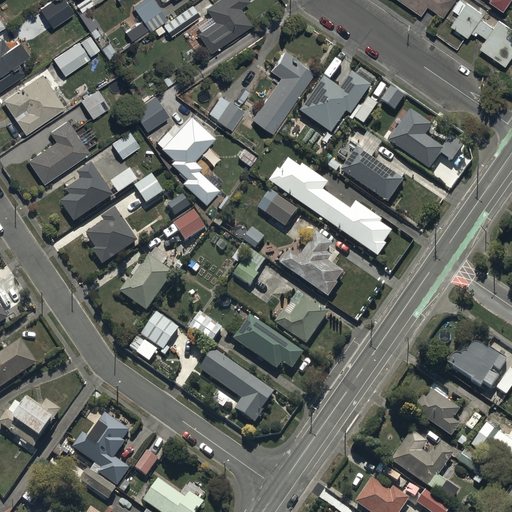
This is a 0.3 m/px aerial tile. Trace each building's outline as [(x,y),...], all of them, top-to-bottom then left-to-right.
[(73,13),(63,0),(45,0),(35,7),(50,29),(73,13)] [(167,17),(155,0),(139,0),(133,5),(142,19),(125,31),(133,42),(167,17)] [(212,50),(252,23),(240,6),(249,0),(214,0),(205,7),(211,14),(197,24),(201,29),(198,31),(212,50)] [(404,0),(422,13),(428,4),(443,15),(453,0),(404,0)] [(511,54),(511,24),(499,16),(494,24),(480,16),(484,9),(469,0),(465,0),(465,1),(464,0),(456,0),(452,7),(455,9),(449,19),(451,20),(450,22),(469,34),(472,30),(474,32),(476,29),(486,35),(479,45),(507,62),(511,54)] [(171,35),(200,15),(192,3),(163,24),(171,35)] [(1,35),(0,36),(0,88),(26,71),(17,57),(28,50),(19,36),(7,44),(1,35)] [(53,57),(64,74),(91,57),(80,40),(53,57)] [(273,132),(314,70),(283,49),(270,69),(280,75),(252,117),(248,114),(242,122),(252,129),(257,122),(273,132)] [(66,103),(42,71),(24,84),(22,82),(1,98),(26,132),(66,103)] [(353,73),(342,89),(325,76),(300,111),(332,133),(347,112),(351,115),(372,86),(353,73)] [(390,87),(381,100),(396,109),(404,96),(390,87)] [(100,88),(81,99),(92,117),(111,107),(100,88)] [(169,115),(154,93),(132,108),(147,130),(169,115)] [(229,101),(219,95),(208,112),(217,118),(217,119),(231,128),(234,124),(235,124),(245,109),(230,99),(229,101)] [(411,108),(388,141),(429,170),(441,153),(453,161),(464,145),(450,135),(442,147),(426,136),(434,125),(411,108)] [(214,136),(191,114),(161,146),(174,158),(170,161),(186,176),(183,180),(206,201),(219,187),(199,169),(202,165),(194,158),(214,136)] [(44,182),(89,151),(91,150),(68,117),(48,130),(55,140),(28,159),(44,182)] [(122,157),(140,145),(129,130),(112,142),(122,157)] [(405,180),(357,148),(341,172),(389,203),(405,180)] [(278,168),(269,180),(321,218),(319,220),(323,223),(325,220),(377,257),(387,244),(384,242),(393,231),(381,222),(382,220),(356,201),(350,209),(323,190),(329,183),(303,164),(301,167),(289,158),(281,170),(278,168)] [(115,195),(92,163),(77,173),(81,180),(66,190),(70,196),(60,202),(75,223),(115,195)] [(139,180),(130,168),(111,182),(119,194),(139,180)] [(164,193),(152,174),(135,186),(147,204),(164,193)] [(269,189),(257,207),(286,227),(298,210),(269,189)] [(191,206),(183,194),(168,205),(175,216),(191,206)] [(138,240),(115,209),(102,218),(104,221),(87,234),(97,247),(93,250),(104,265),(138,240)] [(206,229),(194,210),(174,224),(186,242),(206,229)] [(265,237),(252,228),(243,240),(256,249),(265,237)] [(290,250),(280,264),(329,298),(338,284),(337,283),(344,272),(329,261),(333,256),(327,253),(333,244),(317,233),(301,257),(290,250)] [(266,259),(242,243),(232,259),(241,265),(234,275),(251,286),(259,274),(257,273),(266,259)] [(147,311),(174,272),(149,254),(132,279),(130,277),(120,292),(147,311)] [(307,345),(329,313),(321,308),(322,307),(305,295),(291,315),(283,310),(275,322),(286,330),(284,333),(293,340),(295,336),(307,345)] [(0,323),(9,318),(0,304),(0,323)] [(180,327),(156,311),(140,335),(165,351),(180,327)] [(223,327),(200,312),(188,330),(211,345),(223,327)] [(251,314),(234,339),(277,369),(281,363),(292,371),(305,353),(251,314)] [(21,339),(0,353),(0,388),(38,363),(21,339)] [(486,349),(477,343),(474,343),(473,344),(470,348),(467,351),(465,352),(462,353),(461,354),(459,355),(457,354),(454,355),(452,356),(451,358),(447,363),(472,381),(472,382),(480,387),(482,383),(490,389),(499,376),(491,371),(494,368),(498,371),(506,359),(489,346),(486,349)] [(276,391),(214,349),(199,370),(242,400),(236,408),(257,422),(266,409),(264,408),(276,391)] [(511,387),(511,369),(510,368),(496,388),(506,395),(511,387)] [(229,397),(217,388),(209,400),(222,408),(229,397)] [(460,409),(432,390),(426,398),(423,395),(412,411),(451,437),(459,425),(453,420),(460,409)] [(8,410),(0,420),(0,422),(35,448),(42,439),(41,438),(54,419),(54,420),(61,410),(47,399),(42,407),(27,396),(21,405),(16,401),(9,411),(8,410)] [(83,432),(73,447),(103,467),(99,473),(118,486),(130,468),(115,458),(126,442),(123,440),(130,430),(105,413),(89,436),(83,432)] [(486,423),(470,446),(511,474),(511,431),(507,438),(486,423)] [(412,431),(392,461),(451,503),(459,491),(438,476),(454,453),(439,443),(431,456),(422,450),(428,442),(412,431)] [(160,458),(147,450),(135,468),(148,476),(160,458)] [(464,451),(458,460),(482,477),(488,468),(464,451)] [(356,501),(356,502),(370,511),(401,511),(410,499),(393,487),(390,491),(373,478),(356,501)] [(159,479),(144,501),(159,511),(198,511),(205,503),(190,492),(186,498),(159,479)] [(425,488),(416,502),(430,511),(446,511),(451,507),(425,488)]
